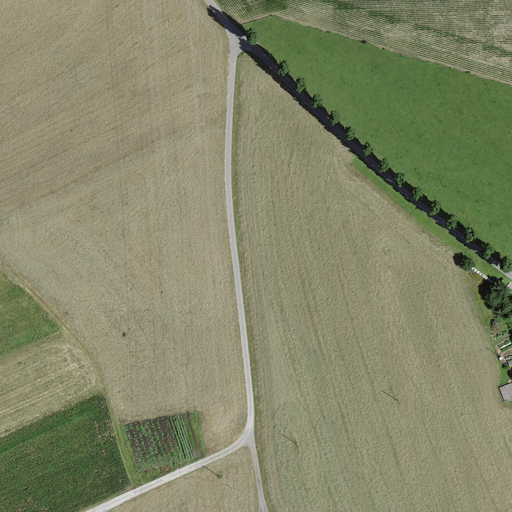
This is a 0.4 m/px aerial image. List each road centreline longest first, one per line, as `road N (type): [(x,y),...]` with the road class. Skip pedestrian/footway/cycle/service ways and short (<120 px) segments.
road 1 (track): [(100,511),(250,434),(247,338),(227,208),(235,37)]
road 2 (unclassified): [(511,279),(347,141),(235,37),(207,0)]
